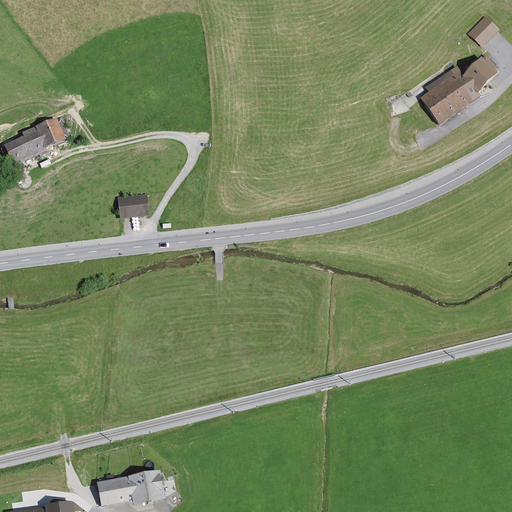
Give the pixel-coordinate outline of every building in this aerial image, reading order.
[(498,30),(486,18),(469,35),(482,47),(498,30)] [(457,66),(419,93),(441,125),(481,99),(478,94),(497,73),(482,58),(462,74),(457,66)] [(7,149),(16,169),(71,144),(60,120),(26,136),(28,139),(7,149)] [(146,196),(118,200),(122,221),(150,217),(146,196)] [(163,475),(100,486),(104,510),(135,505),(135,509),(168,503),(163,475)]
